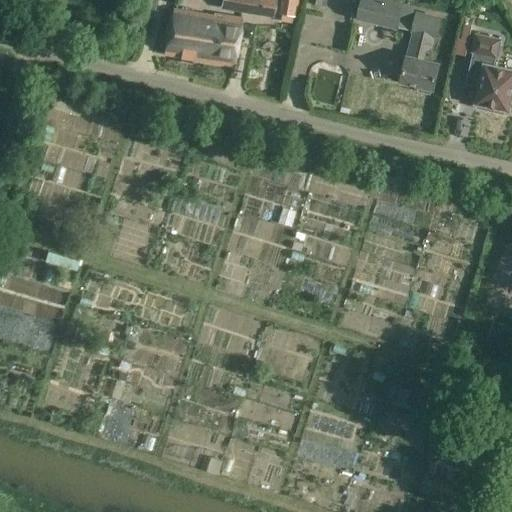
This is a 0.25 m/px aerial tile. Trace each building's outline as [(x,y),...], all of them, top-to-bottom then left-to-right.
[(221,0),(220,8),(272,17),(274,0),(221,0)] [(281,0),(279,12),(296,15),(297,0),(281,0)] [(403,3),(388,0),(362,0),(359,18),(416,31),(410,57),(407,56),(401,82),(419,86),(419,91),(430,93),(432,89),(434,89),(439,64),(422,60),(426,45),(431,47),(434,36),(435,36),(439,18),(417,13),(415,20),(400,17),(403,3)] [(174,9),(164,54),(199,60),(233,66),(243,19),(215,14),(214,17),(206,15),(177,10),(174,9)] [(508,110),(511,92),(511,69),(494,66),(500,39),(477,34),(466,84),(479,87),(476,103),(491,106),(490,109),(503,112),(504,109),(508,110)]
